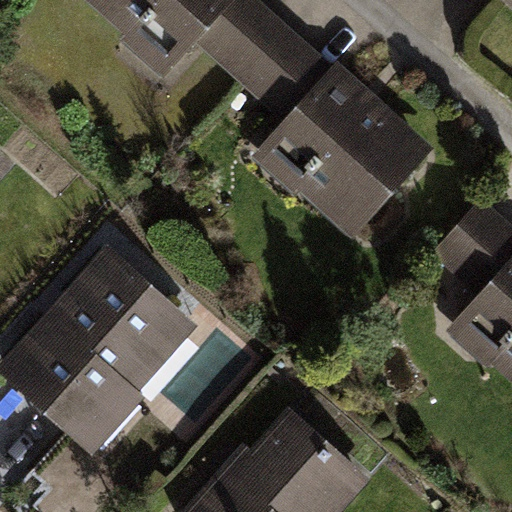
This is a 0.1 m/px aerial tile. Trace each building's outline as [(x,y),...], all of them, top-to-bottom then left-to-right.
[(261,0),(79,0),(159,73),(190,40),(232,78),(285,21),(261,0)] [(511,0),(500,0),(511,10),(511,0)] [(285,21),(232,78),(276,119),(248,149),(345,238),(425,150),(285,21)] [(0,182),(13,168),(0,157),(0,182)] [(511,229),(477,199),(430,253),(475,293),(446,326),(511,384),(511,229)] [(102,245),(0,363),(0,376),(84,449),(193,323),(102,245)] [(236,446),(176,511),(338,511),(367,480),(288,409),(247,456),(236,446)]
